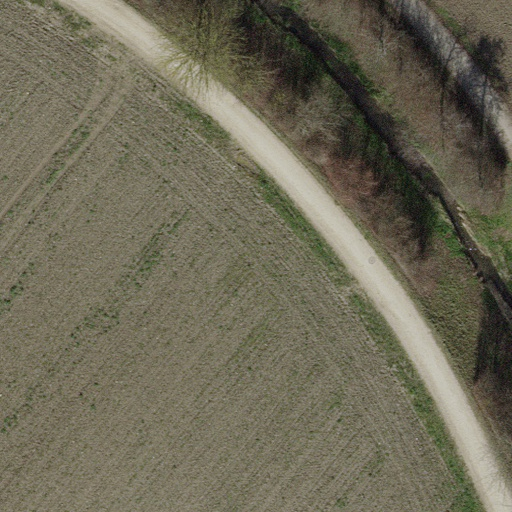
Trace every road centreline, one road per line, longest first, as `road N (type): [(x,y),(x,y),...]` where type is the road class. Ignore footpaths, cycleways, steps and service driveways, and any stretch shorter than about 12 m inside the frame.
road 1 (track): [(510,511),(418,326),(327,203),(221,93),(94,0)]
road 2 (track): [(398,0),(465,64),(511,137)]
